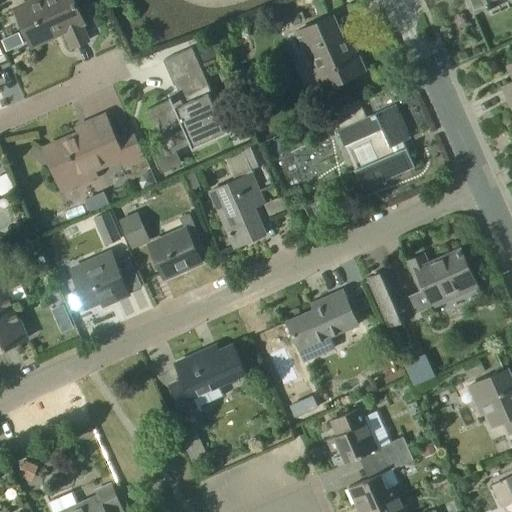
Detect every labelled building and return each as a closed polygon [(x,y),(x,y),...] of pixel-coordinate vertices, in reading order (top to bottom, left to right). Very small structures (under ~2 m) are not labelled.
[(89,40),(86,33),(82,25),(85,23),(74,0),(33,0),(15,8),(30,41),(63,26),(73,48),(89,40)] [(467,0),(473,12),(487,6),(488,9),(509,0),(467,0)] [(348,48),(334,15),(297,31),(310,61),(316,59),(329,87),(366,71),(354,45),(348,48)] [(216,57),(210,44),(198,49),(204,62),(216,57)] [(192,48),(189,49),(164,60),(175,85),(177,85),(183,99),(174,103),(172,99),(171,99),(172,102),(149,112),(148,109),(147,110),(167,153),(224,128),(214,106),(217,104),(192,48)] [(406,147),(406,148),(401,136),(408,132),(396,105),(367,117),(360,100),(317,118),(325,136),(337,131),(364,190),(415,167),(406,147)] [(135,133),(117,141),(106,115),(85,124),(88,131),(45,150),(61,189),(96,174),(94,170),(123,157),(128,167),(147,159),(135,133)] [(243,149),(244,151),(252,169),(268,162),(260,142),(243,149)] [(143,174),(139,182),(143,190),(156,184),(151,171),(143,174)] [(16,189),(8,173),(0,176),(0,191),(2,196),(16,189)] [(263,200),(251,174),(236,180),(211,191),(236,247),(264,235),(250,205),(263,200)] [(111,206),(104,191),(85,200),(92,214),(111,206)] [(94,218),(106,246),(122,239),(110,211),(94,218)] [(138,212),(120,220),(134,249),(152,240),(138,212)] [(204,247),(196,229),(189,214),(181,218),(161,227),(166,238),(150,245),(165,278),(181,271),(179,267),(187,263),(189,268),(201,262),(196,251),(204,247)] [(474,281),(461,250),(428,264),(424,254),(409,261),(420,285),(424,283),(431,300),(474,281)] [(130,294),(124,281),(111,252),(85,263),(87,268),(73,274),(87,307),(102,301),(104,305),(117,300),(111,286),(123,281),(129,294),(130,294)] [(390,327),(415,316),(393,266),(368,277),(390,327)] [(0,315),(15,309),(2,277),(0,277),(0,315)] [(336,348),(331,336),(359,324),(344,290),(321,300),(322,301),(324,305),(288,321),(304,362),(336,348)] [(15,309),(0,315),(0,350),(28,338),(15,309)] [(69,317),(58,322),(63,333),(74,328),(69,317)] [(171,386),(172,389),(183,413),(197,407),(193,397),(246,373),(233,345),(208,356),(205,351),(176,364),(183,380),(171,386)] [(429,353),(406,359),(412,382),(435,377),(429,353)] [(510,433),(511,432),(511,378),(508,369),(474,385),(492,426),(505,420),(510,433)] [(360,407),(349,412),(331,420),(337,435),(328,439),(333,451),(340,448),(346,462),(379,448),(360,407)] [(185,447),(201,440),(195,427),(179,434),(185,447)] [(387,458),(409,448),(404,437),(382,446),(387,458)] [(392,469),(414,459),(409,448),(387,458),(392,469)] [(32,481),(39,466),(25,460),(18,475),(32,481)] [(359,511),(363,511),(399,496),(394,485),(388,488),(381,473),(349,487),(359,511)] [(123,511),(124,511),(112,485),(111,484),(95,491),(97,496),(78,505),(72,493),(50,502),(54,511),(123,511)] [(406,511),(399,496),(363,511),(406,511)]
